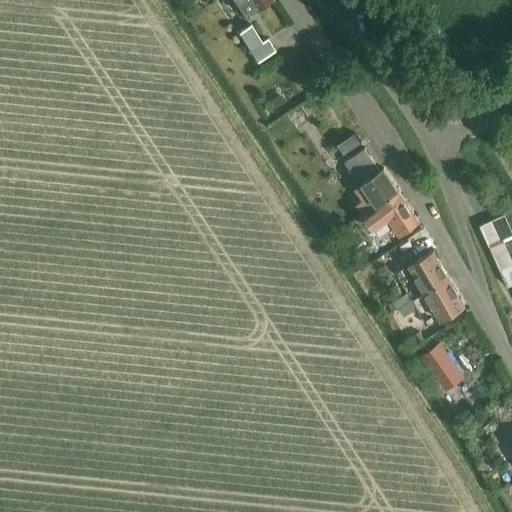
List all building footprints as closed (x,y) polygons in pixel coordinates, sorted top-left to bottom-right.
[(255,8),(267,0),(234,0),(244,15),(255,8)] [(257,61),(275,50),(267,38),(261,41),(250,24),(238,32),(257,61)] [(463,81),(476,71),(469,61),(455,70),(463,81)] [(278,94),(271,98),(276,106),(285,101),(281,94),(279,95),(278,94)] [(338,143),(344,153),(361,142),(354,132),(338,143)] [(356,204),(363,214),(398,190),(383,167),(380,170),(365,148),(345,161),(361,183),(355,188),(363,199),(356,204)] [(374,229),(375,228),(381,224),(388,219),(400,235),(419,221),(398,190),(363,214),(374,229)] [(479,225),(506,286),(511,283),(511,257),(502,236),(511,231),(511,229),(504,214),(491,220),(479,225)] [(409,264),(421,285),(407,293),(411,300),(426,292),(425,291),(449,278),(433,250),(409,264)] [(425,291),(426,292),(429,299),(441,320),(465,306),(449,278),(425,291)] [(410,300),(399,308),(404,316),(415,308),(410,300)] [(419,330),(406,338),(411,346),(424,337),(419,330)] [(440,339),(422,352),(445,385),(463,373),(440,339)]
